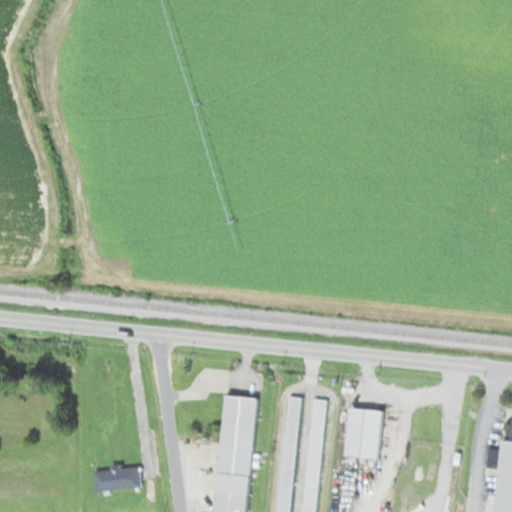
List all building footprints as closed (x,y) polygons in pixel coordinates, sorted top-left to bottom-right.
[(276,511),(289,511),(301,395),(288,394),(276,511)] [(315,511),(325,398),(311,397),(301,511),(315,511)] [(259,401),(252,476),(217,472),(224,398),(259,401)] [(351,456),(354,409),(386,411),(382,459),(351,456)] [(492,511),(511,511),(511,437),(503,437),(502,447),(489,446),(487,465),(496,466),(492,511)] [(94,467),(95,489),(140,486),(139,465),(94,467)]
